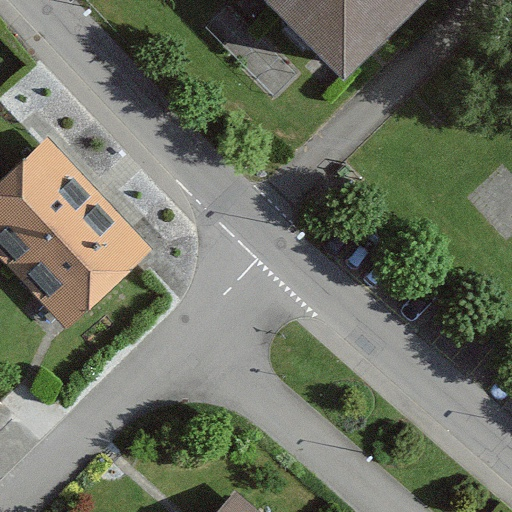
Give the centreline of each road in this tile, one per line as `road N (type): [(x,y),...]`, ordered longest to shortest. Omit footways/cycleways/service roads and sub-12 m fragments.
road 1 (residential): [(52,0),(281,237)]
road 2 (residential): [(281,237),(511,447)]
road 3 (residential): [(383,511),(182,334)]
road 4 (residential): [(182,334),(5,511)]
road 5 (residential): [(281,237),(182,334)]
